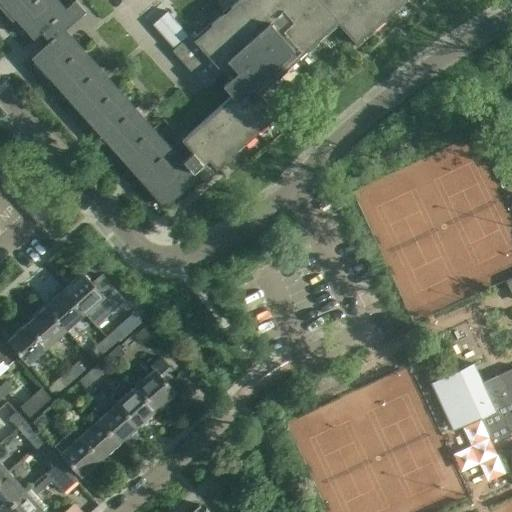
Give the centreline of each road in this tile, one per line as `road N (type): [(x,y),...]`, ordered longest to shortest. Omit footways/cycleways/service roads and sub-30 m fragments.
road 1 (residential): [(0,88),(148,255),(225,246),(382,100),(511,15)]
road 2 (residential): [(111,511),(221,416)]
